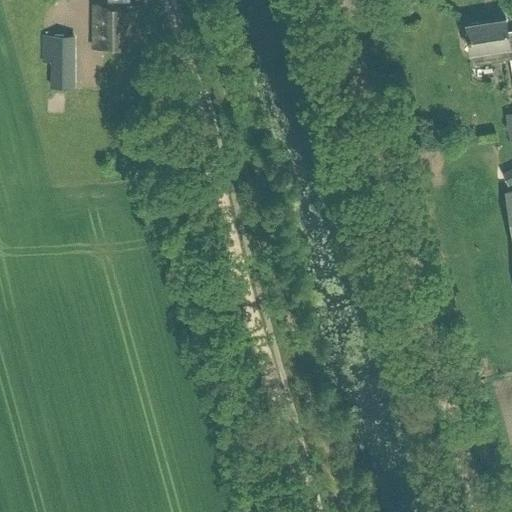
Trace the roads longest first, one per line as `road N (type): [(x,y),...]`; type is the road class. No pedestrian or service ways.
road 1 (track): [(344,0),(477,511)]
road 2 (track): [(181,45),(308,511)]
